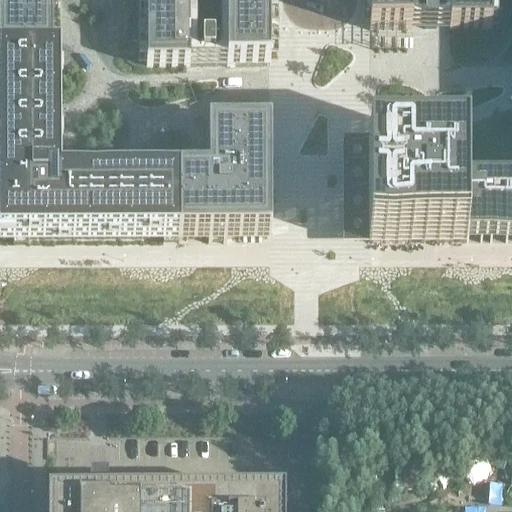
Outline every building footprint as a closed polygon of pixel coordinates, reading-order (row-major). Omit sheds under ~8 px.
[(0,0),(0,61),(1,61),(59,61),(59,58),(58,0),(0,0)] [(145,0),(146,69),(186,69),(226,68),(235,68),(264,68),(269,68),(268,0),(145,0)] [(367,0),(368,28),(410,28),(410,22),(423,22),(423,28),(434,28),(434,22),(447,21),(447,28),(453,28),(490,28),(490,0),(367,0)] [(0,246),(179,246),(179,241),(179,240),(178,183),(172,183),(132,183),(125,183),(119,183),(72,184),(66,184),(59,184),(59,129),(59,123),(59,67),(59,61),(1,61),(0,61),(0,246)] [(270,208),(270,204),(269,136),(207,136),(207,145),(207,183),(194,183),(187,183),(178,183),(179,240),(179,241),(179,246),(208,246),(211,246),(223,246),(226,245),(226,246),(270,245),(270,231),(270,228),(270,208)] [(511,174),(462,175),(462,146),(365,146),(366,244),(462,244),(462,236),(511,236),(511,174)]
